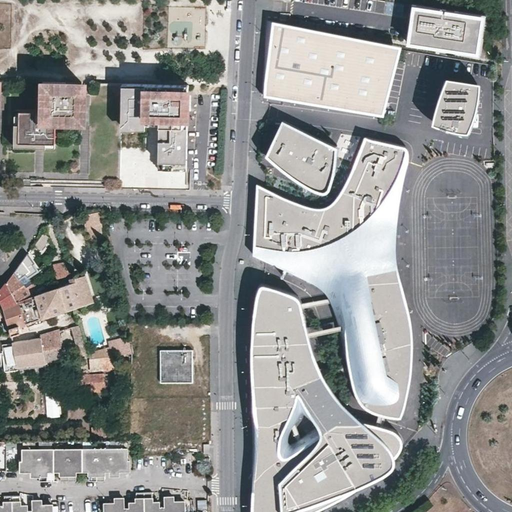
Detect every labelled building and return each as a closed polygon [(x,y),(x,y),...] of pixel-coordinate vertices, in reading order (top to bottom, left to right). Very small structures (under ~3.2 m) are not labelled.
[(412,3),(406,41),(437,45),(441,46),(441,42),(448,43),(448,47),(451,48),(461,49),(460,53),(478,56),(484,14),(412,3)] [(280,21),(266,17),(262,96),(382,115),(394,45),(323,30),(280,21)] [(437,45),(435,54),(447,56),(448,50),(451,51),(451,48),(448,47),(448,43),(441,42),(441,46),(437,45)] [(386,116),(399,46),(394,45),(382,115),(384,116),(386,116)] [(81,111),(82,86),(70,86),(66,86),(66,82),(43,81),(42,110),(20,110),(20,114),(19,123),(15,123),(15,142),(24,142),(24,146),(35,147),(35,142),(56,142),(56,124),(50,124),(50,117),(56,117),(70,117),(70,111),(81,111)] [(181,84),(128,83),(128,90),(122,90),(122,105),(126,105),(126,116),(122,116),(122,125),(146,125),(146,123),(146,119),(160,119),(160,123),(160,126),(168,126),(168,139),(160,139),(160,161),(164,161),(164,168),(188,168),(189,88),(181,88),(181,84)] [(437,118),(437,125),(440,127),(444,129),(447,130),(449,131),(452,132),(452,126),(454,90),(455,83),(451,83),(447,88),(443,96),(441,101),(439,107),(438,112),(437,118)] [(480,87),(470,91),(470,96),(470,101),(470,104),(469,110),(469,115),(469,119),(468,124),(468,127),(470,124),(471,121),(473,116),(475,111),(476,108),(477,104),(478,99),(479,93),(480,87)] [(452,126),(468,127),(468,124),(469,119),(469,115),(469,110),(470,104),(470,101),(470,96),(470,91),(454,90),(452,126)] [(85,122),(86,111),(81,111),(70,111),(70,117),(70,122),(85,122)] [(283,119),(267,154),(277,164),(279,166),(290,142),(283,119)] [(340,147),(283,119),(290,142),(335,163),(340,147)] [(168,126),(160,126),(160,139),(168,139),(168,126)] [(254,234),(254,254),(296,274),(303,277),(312,283),(318,286),(323,290),(327,295),(328,298),(330,301),(330,302),(333,311),(336,318),(337,323),(345,352),(349,369),(352,381),(353,385),(354,388),(355,391),(356,394),(358,397),(360,401),(364,404),(369,407),(374,410),(383,412),(386,413),(392,414),(404,415),(405,405),(407,399),(408,394),(409,384),(409,376),(409,368),(408,361),(407,353),(404,334),(402,321),(399,309),(395,297),(392,284),(389,268),(386,255),(385,245),(385,237),(385,230),(386,223),(387,215),(391,202),(394,193),(397,185),(401,176),(406,163),(407,159),(407,156),(408,153),(407,151),(407,150),(406,148),(404,147),(401,145),(399,145),(395,143),(390,142),(365,137),(360,149),(354,164),(342,191),(340,194),(337,198),(335,200),(332,203),(330,204),(326,206),(323,207),(319,207),(316,207),(313,207),(311,206),(296,201),(285,197),(276,192),(266,187),(257,183),(254,234)] [(324,187),(335,163),(290,142),(279,166),(324,187)] [(339,153),(340,147),(335,163),(324,187),(323,190),(324,188),(325,187),(327,184),(329,181),(331,178),(333,173),(335,168),(337,163),(338,158),(339,153)] [(395,297),(399,309),(396,285),(395,251),(396,224),(398,203),(401,186),(404,174),(406,163),(401,176),(397,185),(394,193),(391,202),(387,215),(386,223),(385,230),(385,237),(385,245),(386,255),(389,268),(392,284),(395,297)] [(323,190),(324,187),(279,166),(286,171),(294,178),(298,180),(304,185),(309,188),(313,189),(318,191),(319,191),(321,190),(323,190)] [(105,240),(98,212),(83,215),(90,243),(105,240)] [(50,238),(43,234),(35,246),(42,250),(50,238)] [(27,273),(21,263),(13,273),(6,282),(16,302),(19,301),(31,296),(20,278),(27,273)] [(67,263),(52,269),(56,280),(67,276),(69,272),(67,263)] [(81,276),(72,279),(72,278),(67,279),(68,284),(58,286),(31,296),(19,301),(26,325),(66,311),(75,308),(90,303),(81,276)] [(2,288),(0,290),(0,300),(3,307),(16,302),(6,282),(2,288)] [(274,286),(276,287),(265,282),(264,282),(262,282),(261,283),(260,283),(259,284),(258,285),(257,287),(254,315),(255,311),(256,306),(257,300),(258,296),(259,292),(261,290),(262,289),(264,288),(266,287),(269,287),(271,286),(274,286)] [(261,290),(259,292),(258,296),(257,300),(256,306),(255,311),(254,315),(254,318),(253,323),(253,327),(252,343),(251,359),(251,367),(251,382),(251,391),(251,393),(251,406),(252,415),(252,419),(253,422),(254,423),(255,425),(256,427),(258,428),(260,429),(261,430),(264,430),(266,430),(268,430),(270,431),(272,430),(274,430),(276,429),(279,429),(282,427),(286,425),(298,416),(303,411),(308,406),(310,403),(312,398),(313,392),(313,383),(313,379),(314,371),(313,363),(313,355),(312,346),(309,333),(308,329),(307,324),(305,318),(305,316),(305,313),(305,311),(304,307),(302,303),(301,300),(297,296),(295,294),(292,292),(289,289),(285,288),(280,287),(276,287),(274,286),(271,286),(269,287),(266,287),(264,288),(262,289),(261,290)] [(16,302),(3,307),(11,335),(21,332),(19,326),(26,325),(19,301),(16,302)] [(70,346),(69,339),(61,340),(60,331),(58,330),(41,334),(41,337),(12,341),(12,342),(13,349),(3,351),(4,355),(62,347),(70,346)] [(343,402),(341,400),(339,398),(337,395),(335,392),(332,388),(329,384),(327,379),(324,375),(322,370),(319,366),(318,361),(312,344),(309,333),(312,346),(313,355),(313,363),(314,371),(313,379),(313,383),(313,392),(312,398),(310,403),(308,406),(303,411),(318,423),(319,425),(324,421),(330,419),(334,417),(339,417),(343,417),(349,417),(362,420),(358,417),(355,414),(352,411),(348,408),(346,405),(343,402)] [(132,353),(129,337),(108,342),(109,347),(111,356),(132,353)] [(70,347),(70,346),(62,347),(4,355),(5,369),(45,363),(48,364),(48,368),(52,368),(53,373),(64,372),(62,348),(70,347)] [(111,356),(109,347),(89,353),(90,358),(95,358),(110,356),(111,356)] [(192,352),(160,352),(160,384),(192,384),(192,352)] [(110,365),(110,356),(95,358),(97,366),(110,365)] [(103,382),(103,374),(77,374),(77,383),(103,382)] [(265,465),(270,431),(268,430),(266,430),(264,430),(261,430),(260,429),(258,428),(256,427),(255,425),(254,423),(253,422),(252,419),(252,415),(251,406),(252,492),(252,481),(253,482),(253,480),(254,478),(255,475),(256,474),(261,469),(265,465)] [(288,444),(288,441),(289,438),(289,434),(290,430),(291,425),(293,423),(294,420),(296,418),(298,416),(286,425),(282,427),(279,429),(276,429),(274,430),(272,430),(270,431),(265,465),(271,460),(278,456),(282,452),(288,448),(290,446),(289,445),(288,444)] [(378,470),(386,463),(395,455),(400,450),(401,448),(402,446),(403,444),(403,442),(403,440),(402,438),(401,436),(399,433),(398,432),(395,430),(392,429),(389,428),(384,426),(378,424),(371,422),(366,421),(362,420),(349,417),(343,417),(339,417),(334,417),(330,419),(324,421),(319,425),(311,431),(298,441),(293,444),(290,446),(288,448),(282,452),(278,456),(271,460),(265,465),(261,469),(256,474),(255,475),(254,478),(253,480),(253,482),(252,481),(252,492),(252,511),(309,511),(320,507),(336,499),(354,488),(356,486),(364,480),(370,476),(378,470)] [(105,440),(105,430),(91,430),(91,439),(105,440)] [(128,450),(24,450),(24,462),(21,462),(21,472),(32,472),(32,477),(40,477),(40,482),(48,482),(48,472),(61,472),(61,482),(76,482),(76,472),(89,472),(89,482),(105,482),(105,472),(111,472),(111,477),(119,477),(119,472),(130,472),(130,462),(128,462),(128,450)] [(395,455),(386,463),(378,470),(370,476),(364,480),(356,486),(357,487),(358,486),(359,486),(363,485),(368,482),(375,479),(390,471),(392,469),(393,467),(394,466),(395,464),(395,463),(396,462),(396,460),(396,459),(395,457),(395,455)] [(115,503),(105,503),(104,511),(182,511),(182,510),(184,510),(184,501),(173,501),(173,496),(165,496),(165,507),(159,507),(159,502),(153,502),(152,492),(136,492),(136,502),(130,502),(130,508),(124,508),(124,497),(115,498),(115,503)] [(0,511),(52,511),(52,504),(42,505),(41,500),(33,500),(33,510),(27,511),(27,505),(20,505),(20,495),(4,495),(4,506),(0,505),(0,511)] [(197,507),(206,508),(207,499),(198,498),(197,507)]
